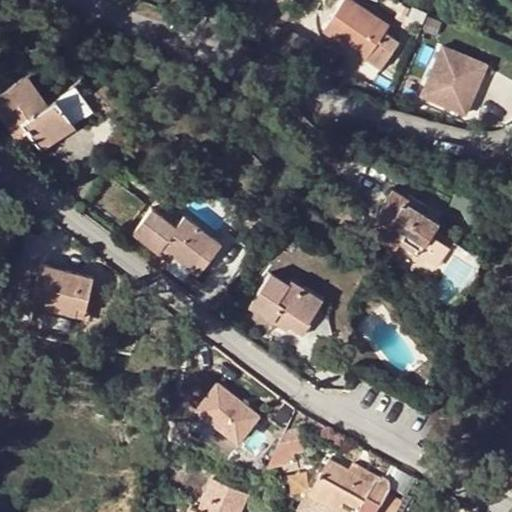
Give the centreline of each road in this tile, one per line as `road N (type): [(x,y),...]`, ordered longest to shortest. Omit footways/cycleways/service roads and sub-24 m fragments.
road 1 (residential): [(0,178),(33,194),(268,368),(508,511)]
road 2 (residential): [(508,154),(308,91),(90,4)]
